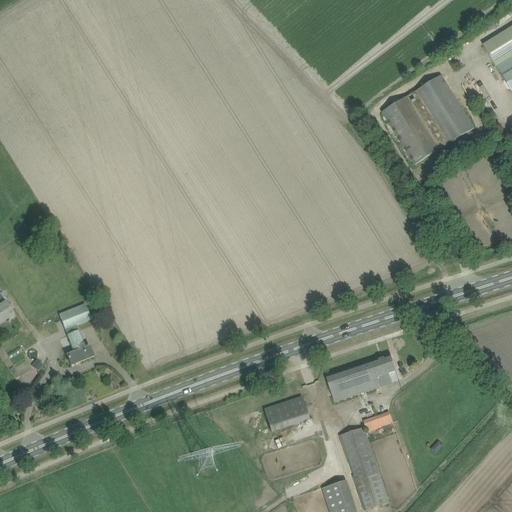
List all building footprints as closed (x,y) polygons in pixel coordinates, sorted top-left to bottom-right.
[(511,28),(484,46),(487,51),(497,68),(511,91),(511,28)] [(442,76),(417,91),(407,98),(383,112),(416,165),(474,129),(462,108),(443,79),(442,76)] [(0,323),(15,314),(6,301),(0,304),(0,323)] [(85,305),(59,315),(74,353),(67,355),(71,366),(94,357),(90,346),(85,348),(76,326),(91,320),(85,305)] [(327,377),(330,386),(335,402),(381,388),(381,387),(378,377),(389,374),(396,371),(394,365),(391,355),(327,377)] [(37,360),(32,366),(38,372),(44,365),(37,360)] [(264,410),(267,419),(272,432),(310,420),(302,397),(264,410)] [(366,511),(373,508),(380,506),(390,503),(366,432),(367,431),(367,433),(394,423),(392,419),(390,412),(364,421),(366,428),(365,428),(340,436),(365,511),(366,511)] [(439,441),(431,450),(436,455),(444,446),(439,441)] [(357,511),(348,481),(322,489),(329,511),(357,511)]
